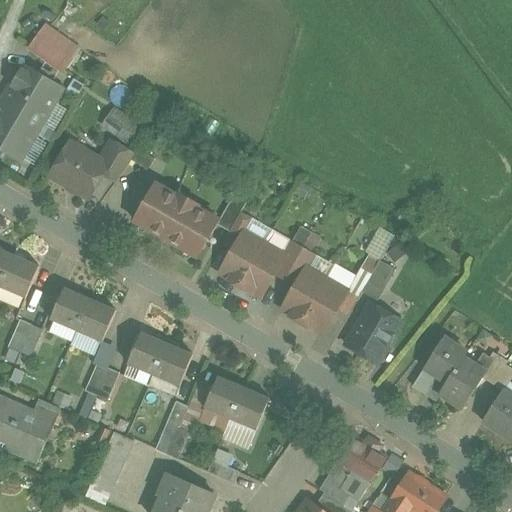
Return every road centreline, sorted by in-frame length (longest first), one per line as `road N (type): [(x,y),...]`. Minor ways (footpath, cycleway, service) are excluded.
road 1 (residential): [(344,387),(0,208)]
road 2 (residential): [(511,494),(344,387)]
road 3 (residential): [(258,511),(344,387)]
